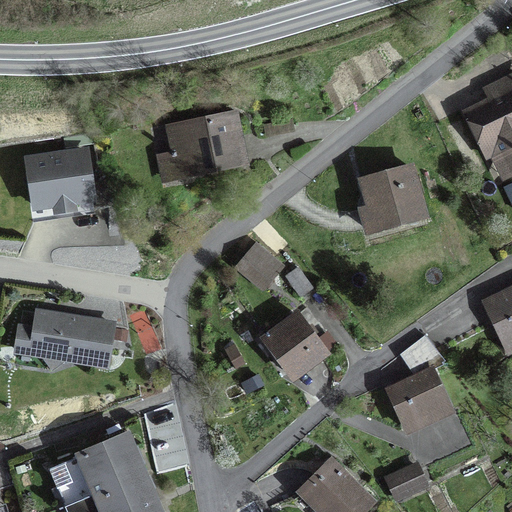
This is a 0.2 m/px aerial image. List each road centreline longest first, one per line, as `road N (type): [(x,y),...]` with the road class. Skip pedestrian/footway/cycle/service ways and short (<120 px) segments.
road 1 (residential): [(507,0),(206,249),(188,266),(175,298)]
road 2 (primary): [(354,0),(169,49),(0,58)]
road 3 (residential): [(175,298),(212,511)]
road 4 (residential): [(0,272),(175,298)]
